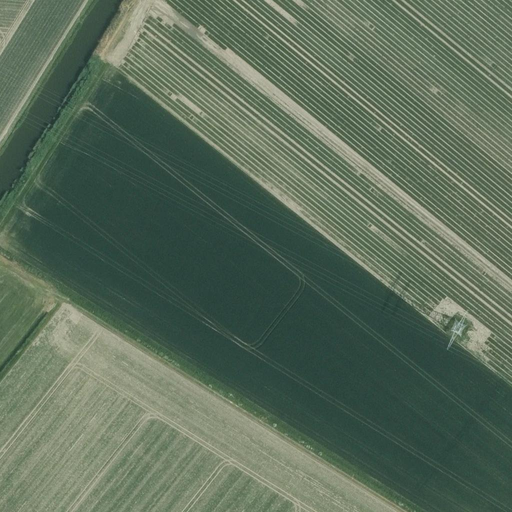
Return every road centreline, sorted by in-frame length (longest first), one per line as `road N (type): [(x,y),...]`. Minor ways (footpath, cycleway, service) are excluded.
road 1 (track): [(511,282),(162,0)]
road 2 (track): [(403,511),(250,416)]
